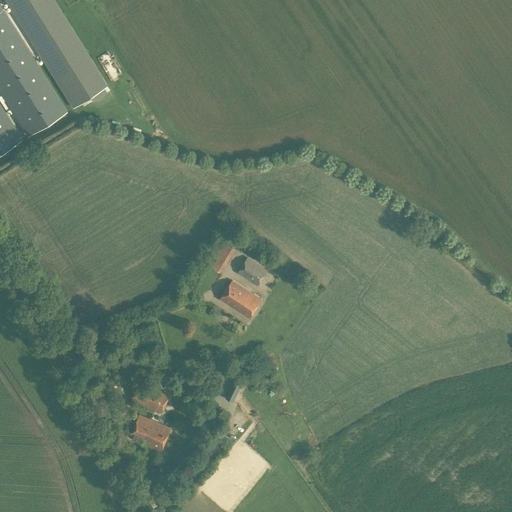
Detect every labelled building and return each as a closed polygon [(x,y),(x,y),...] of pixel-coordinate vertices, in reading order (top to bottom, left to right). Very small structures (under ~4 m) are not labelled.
[(5,0),(73,108),(108,86),(54,0),(5,0)] [(0,1),(0,151),(23,137),(0,100),(0,85),(30,133),(68,109),(0,1)] [(207,262),(220,271),(236,249),(223,240),(207,262)] [(248,257),(237,272),(257,286),(268,270),(248,257)] [(261,299),(232,280),(220,299),(249,317),(261,299)] [(130,400),(162,414),(170,393),(148,385),(150,380),(140,376),(130,400)] [(235,379),(226,397),(233,401),(242,383),(235,379)] [(151,419),(139,414),(129,436),(142,442),(151,419)] [(171,427),(151,419),(142,442),(161,450),(171,427)] [(160,467),(147,480),(154,486),(166,473),(160,467)] [(140,496),(150,494),(149,488),(140,489),(140,496)]
